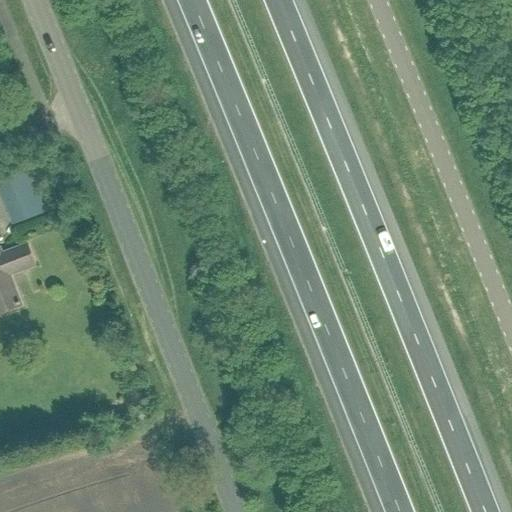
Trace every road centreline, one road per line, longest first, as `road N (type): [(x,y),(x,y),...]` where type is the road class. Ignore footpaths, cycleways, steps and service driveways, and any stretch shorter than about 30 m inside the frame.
road 1 (motorway): [(193,0),(400,511)]
road 2 (motorway): [(484,511),(278,0)]
road 3 (tertiary): [(235,511),(81,111)]
road 4 (unclassified): [(511,331),(376,0)]
road 5 (tertiary): [(81,111),(35,0)]
